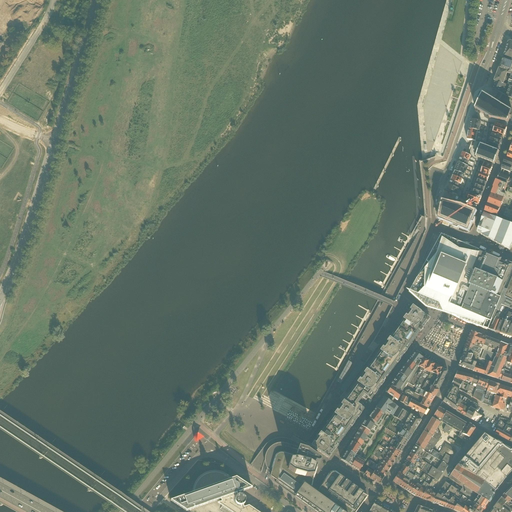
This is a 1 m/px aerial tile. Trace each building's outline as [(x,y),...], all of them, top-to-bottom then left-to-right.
[(485,17),(482,32),(488,33),(491,19),(485,17)] [(154,46),(146,45),(145,53),(153,55),(154,46)] [(511,60),(504,58),(499,68),(508,71),(507,74),(511,75),(511,60)] [(493,80),(498,65),(491,63),(485,77),(493,80)] [(508,71),(499,68),(497,75),(509,80),(511,75),(507,74),(508,71)] [(507,86),(509,80),(497,75),(495,81),(496,82),(506,85),(507,86)] [(492,89),(503,94),(506,85),(496,82),(492,89)] [(511,87),(507,86),(506,85),(503,94),(511,98),(511,87)] [(481,113),(508,122),(511,111),(511,110),(484,93),(476,109),(481,113)] [(478,118),(470,117),(465,141),(474,143),(478,118)] [(490,145),(500,149),(507,128),(497,125),(490,145)] [(477,157),(495,164),(499,151),(481,145),(477,157)] [(474,156),(463,152),(447,189),(458,193),(474,156)] [(510,172),(511,167),(511,160),(505,158),(501,169),(510,172)] [(479,204),(493,166),(482,162),(468,200),(479,204)] [(507,185),(510,178),(500,174),(497,181),(507,185)] [(505,191),(507,185),(497,181),(485,212),(491,214),(497,216),(498,214),(506,195),(502,193),(503,190),(505,191)] [(458,207),(457,207),(452,205),(444,203),(441,218),(468,229),(474,213),(473,212),(461,207),(458,207)] [(511,247),(511,224),(484,213),(477,233),(510,251),(511,247)] [(452,239),(451,239),(446,236),(441,234),(426,261),(422,267),(408,292),(413,296),(425,307),(435,310),(436,310),(443,313),(447,314),(451,315),(452,314),(451,314),(453,310),(456,302),(456,303),(456,302),(462,288),(464,283),(462,282),(467,269),(469,265),(471,266),(477,253),(478,250),(452,239)] [(487,330),(487,329),(511,267),(511,266),(511,264),(505,261),(504,262),(500,260),(500,259),(484,252),(484,253),(478,250),(477,253),(471,266),(469,265),(467,269),(462,282),(464,283),(462,288),(456,302),(456,303),(456,302),(453,310),(451,314),(452,314),(451,315),(466,323),(482,328),(487,330)] [(511,305),(511,302),(503,297),(511,275),(511,267),(487,329),(488,330),(489,330),(500,305),(505,307),(509,309),(511,305)] [(511,302),(511,275),(503,297),(511,302)] [(495,332),(503,311),(505,307),(500,305),(489,330),(495,332)] [(350,392),(311,446),(312,446),(329,459),(332,455),(331,454),(335,449),(338,445),(351,427),(352,427),(355,423),(354,423),(358,417),(358,418),(361,414),(361,413),(364,409),(361,406),(363,404),(359,401),(361,399),(362,397),(366,400),(368,398),(371,400),(374,395),(377,391),(381,386),(384,382),(397,363),(397,364),(400,360),(400,359),(404,354),(407,350),(420,332),(423,328),(427,322),(427,323),(428,321),(430,319),(412,306),(350,392)] [(505,307),(503,311),(508,313),(511,314),(509,319),(510,319),(509,323),(511,324),(511,310),(509,309),(505,307)] [(508,313),(503,311),(495,332),(499,334),(508,313)] [(499,334),(504,335),(511,338),(511,335),(511,324),(509,323),(510,319),(509,319),(511,314),(508,313),(499,334)] [(458,340),(463,330),(456,327),(452,337),(458,340)] [(480,335),(471,332),(466,344),(476,347),(480,335)] [(481,349),(486,337),(480,335),(476,347),(481,349)] [(481,349),(496,355),(500,343),(486,337),(481,349)] [(451,360),(454,352),(431,342),(428,350),(451,360)] [(503,357),(507,345),(500,343),(496,355),(495,358),(494,358),(492,363),(491,363),(489,369),(486,376),(498,379),(505,362),(506,358),(503,357)] [(481,349),(476,347),(466,344),(465,349),(479,354),(481,349)] [(505,362),(507,363),(511,365),(511,346),(507,345),(503,357),(506,358),(505,362)] [(477,358),(478,358),(479,354),(465,349),(458,366),(473,371),(477,360),(477,359),(477,358)] [(481,349),(479,354),(478,358),(492,363),(494,358),(495,358),(496,355),(481,349)] [(409,384),(423,358),(414,353),(385,392),(397,401),(407,383),(409,384)] [(428,361),(423,358),(409,384),(415,387),(428,361)] [(478,358),(477,358),(477,359),(477,360),(473,371),(486,376),(489,369),(491,363),(478,358)] [(359,360),(350,374),(355,378),(364,363),(359,360)] [(421,390),(435,364),(428,361),(415,387),(417,388),(421,390)] [(507,363),(505,362),(498,379),(500,380),(507,363)] [(500,380),(510,384),(511,378),(511,372),(508,372),(510,367),(511,367),(511,366),(511,365),(507,363),(500,380)] [(442,368),(435,364),(421,390),(435,397),(439,390),(432,387),(442,368)] [(432,387),(439,390),(444,380),(443,379),(448,371),(442,368),(432,387)] [(457,372),(455,375),(454,378),(470,386),(473,376),(457,372)] [(479,378),(473,376),(470,386),(467,394),(472,397),(479,378)] [(467,394),(470,386),(454,378),(451,385),(459,390),(467,394)] [(472,397),(482,403),(487,389),(485,388),(487,383),(486,383),(487,381),(479,378),(472,397)] [(487,389),(482,403),(492,407),(496,396),(499,385),(490,382),(487,389)] [(443,401),(456,411),(464,397),(457,393),(458,392),(459,390),(451,385),(450,386),(452,387),(451,388),(451,389),(449,388),(443,401)] [(501,395),(500,395),(500,397),(495,396),(492,407),(499,410),(502,410),(503,410),(505,404),(502,404),(504,399),(506,399),(506,396),(511,398),(511,396),(511,389),(503,386),(501,395)] [(435,397),(421,390),(417,388),(414,393),(414,394),(431,402),(435,397)] [(405,391),(403,396),(411,400),(428,408),(431,402),(414,394),(414,393),(408,390),(405,391)] [(215,405),(218,408),(223,402),(226,398),(223,396),(215,405)] [(403,396),(400,402),(408,406),(411,400),(403,396)] [(368,419),(367,421),(365,420),(341,460),(359,471),(398,408),(398,407),(384,397),(369,418),(368,419)] [(464,416),(473,402),(464,397),(456,411),(464,416)] [(428,408),(411,400),(408,406),(424,414),(428,408)] [(471,420),(478,405),(473,402),(464,416),(471,420)] [(400,421),(403,416),(406,412),(399,408),(393,417),(400,421)] [(452,415),(439,408),(432,418),(437,421),(439,419),(447,423),(452,415)] [(406,412),(403,416),(418,425),(421,419),(414,416),(406,412)] [(447,423),(461,431),(466,423),(452,415),(447,423)] [(400,421),(415,430),(418,425),(403,416),(400,421)] [(390,422),(411,435),(415,430),(400,421),(393,417),(390,422)] [(439,431),(436,429),(440,423),(437,421),(432,418),(424,432),(432,437),(431,437),(438,441),(441,436),(441,434),(438,432),(439,431)] [(511,436),(511,428),(508,426),(506,425),(506,426),(503,424),(504,424),(502,422),(501,421),(500,421),(496,427),(498,428),(494,434),(509,442),(511,436)] [(386,428),(407,441),(411,435),(390,422),(386,428)] [(475,429),(475,428),(466,422),(466,423),(461,431),(460,433),(459,435),(457,437),(465,442),(467,440),(469,437),(471,435),(475,429)] [(446,424),(443,430),(444,431),(448,434),(452,428),(446,424)] [(378,442),(380,443),(381,440),(391,446),(400,452),(407,441),(386,428),(378,442)] [(196,442),(205,438),(202,432),(193,436),(196,442)] [(428,449),(431,445),(435,447),(438,441),(431,437),(432,437),(424,432),(415,445),(427,453),(429,449),(428,449)] [(483,434),(457,465),(456,466),(478,478),(479,478),(482,480),(485,482),(495,491),(505,477),(511,470),(511,469),(511,449),(506,447),(493,440),(483,434)] [(443,446),(449,449),(454,453),(456,450),(445,443),(443,446)] [(51,447),(50,446),(49,445),(48,445),(48,446),(42,452),(40,454),(39,455),(39,456),(39,457),(39,458),(40,458),(41,458),(42,458),(44,455),(50,448),(51,447)] [(375,450),(394,462),(397,457),(386,450),(378,445),(375,450)] [(431,462),(434,457),(427,453),(415,445),(411,453),(421,460),(429,465),(430,464),(431,462)] [(387,448),(386,450),(397,457),(400,452),(391,446),(389,449),(387,448)] [(372,455),(374,456),(380,460),(391,467),(394,462),(375,450),(372,455)] [(439,453),(433,450),(430,455),(434,457),(436,458),(439,453)] [(316,511),(356,511),(367,496),(364,494),(365,493),(343,478),(342,479),(343,480),(342,482),(337,479),(326,494),(320,489),(318,491),(315,489),(311,486),(316,468),(314,467),(315,463),(317,464),(318,464),(319,464),(319,463),(320,463),(320,462),(320,461),(319,461),(319,460),(308,453),(308,452),(307,451),(306,451),(305,454),(299,453),(298,458),(283,454),(282,454),(281,454),(280,454),(279,454),(278,455),(277,455),(277,456),(276,457),(276,458),(271,473),(270,476),(277,480),(275,482),(282,487),(308,506),(316,511)] [(437,470),(438,470),(429,465),(421,460),(411,453),(406,460),(417,467),(434,478),(438,481),(443,473),(437,470)] [(436,458),(441,462),(444,457),(439,453),(436,458)] [(441,462),(442,462),(446,465),(447,465),(451,458),(446,454),(444,457),(441,462)] [(377,472),(384,477),(387,472),(377,465),(369,460),(366,465),(375,471),(377,472)] [(387,472),(391,467),(380,460),(377,465),(387,472)] [(415,469),(417,467),(406,460),(403,466),(410,470),(412,471),(414,468),(415,469)] [(437,470),(443,473),(448,466),(447,465),(446,465),(442,462),(438,470),(437,470)] [(361,472),(365,474),(368,469),(374,472),(375,471),(366,465),(365,466),(365,467),(362,472),(361,472)] [(393,482),(399,486),(410,470),(403,466),(393,482)] [(448,478),(462,487),(463,488),(463,487),(464,486),(473,492),(488,502),(495,491),(485,482),(482,480),(479,478),(478,478),(456,466),(448,478)] [(368,469),(365,474),(370,478),(372,479),(377,472),(375,471),(374,472),(368,469)] [(415,475),(416,474),(412,471),(410,470),(399,486),(405,490),(415,475)] [(258,511),(249,505),(244,507),(243,505),(245,503),(245,499),(245,498),(243,496),(240,495),(239,493),(252,488),(236,478),(230,480),(229,478),(227,477),(225,475),(222,474),(219,473),(217,472),(214,472),(211,473),(207,474),(205,475),(203,476),(201,478),(199,480),(197,482),(196,484),(195,486),(195,489),(194,492),(171,501),(187,511),(215,501),(221,499),(223,505),(223,506),(231,511),(258,511)] [(377,472),(372,479),(374,481),(376,482),(378,483),(380,484),(384,477),(377,472)] [(411,494),(415,496),(428,476),(424,473),(420,478),(411,494)] [(415,475),(405,490),(411,494),(420,478),(415,475)] [(432,479),(428,476),(415,496),(421,498),(432,479)] [(91,490),(99,481),(99,480),(99,479),(98,478),(97,478),(96,478),(96,479),(88,487),(88,488),(88,489),(87,489),(87,490),(88,491),(89,492),(89,491),(90,491),(91,491),(91,490)] [(432,502),(436,496),(433,494),(431,492),(437,482),(438,481),(434,478),(434,480),(432,479),(421,498),(421,499),(426,500),(427,501),(429,501),(430,502),(431,502),(432,502)] [(451,486),(445,482),(436,496),(432,502),(431,502),(438,505),(445,494),(451,486)] [(11,490),(0,502),(0,505),(0,506),(1,506),(2,505),(14,492),(16,489),(17,488),(17,487),(17,486),(16,486),(15,486),(14,486),(13,487),(11,490)] [(445,494),(438,505),(444,507),(457,490),(451,486),(445,494)] [(462,487),(461,489),(461,490),(467,494),(470,496),(472,494),(472,493),(473,492),(464,486),(463,487),(463,488),(462,487)] [(452,510),(453,510),(462,496),(459,493),(460,491),(457,489),(457,490),(444,507),(445,507),(446,507),(452,510)] [(475,499),(485,506),(488,502),(473,492),(472,493),(472,494),(474,496),(473,498),(475,499)] [(483,510),(485,506),(475,499),(473,498),(470,496),(467,494),(465,497),(466,498),(483,510)] [(511,499),(510,498),(505,494),(502,498),(511,505),(511,499)] [(462,496),(453,510),(458,511),(461,511),(465,507),(466,505),(463,503),(466,498),(465,497),(462,496)] [(476,511),(480,511),(483,510),(466,498),(463,503),(466,505),(467,505),(469,503),(472,504),(471,505),(472,506),(471,508),(476,511)] [(511,511),(511,505),(502,498),(494,508),(498,511),(511,511)] [(375,501),(369,511),(378,511),(382,505),(375,501)]
